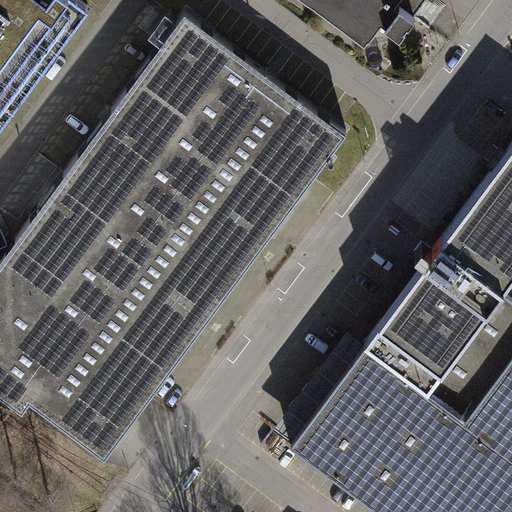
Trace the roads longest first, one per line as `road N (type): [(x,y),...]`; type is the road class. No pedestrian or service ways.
road 1 (residential): [(132,511),(421,128)]
road 2 (residential): [(421,128),(249,0)]
road 3 (residential): [(421,128),(511,5)]
